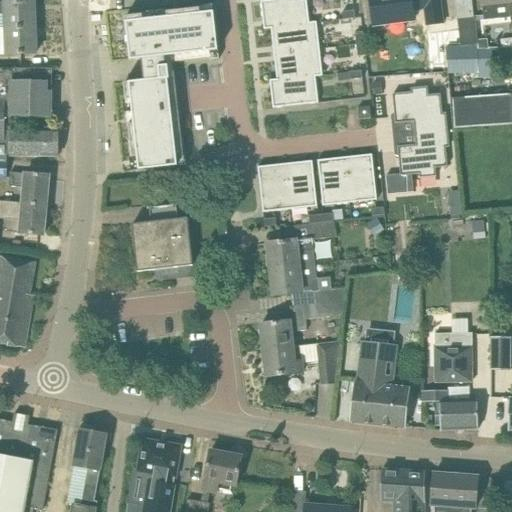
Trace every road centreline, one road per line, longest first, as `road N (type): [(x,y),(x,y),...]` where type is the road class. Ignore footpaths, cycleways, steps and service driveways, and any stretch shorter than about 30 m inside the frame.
road 1 (residential): [(69,307),(82,228),(84,107),(73,0)]
road 2 (unclassified): [(511,461),(363,448),(228,421)]
road 3 (residential): [(222,0),(242,135),(273,148),(372,137)]
road 4 (residential): [(69,307),(196,299),(209,307)]
